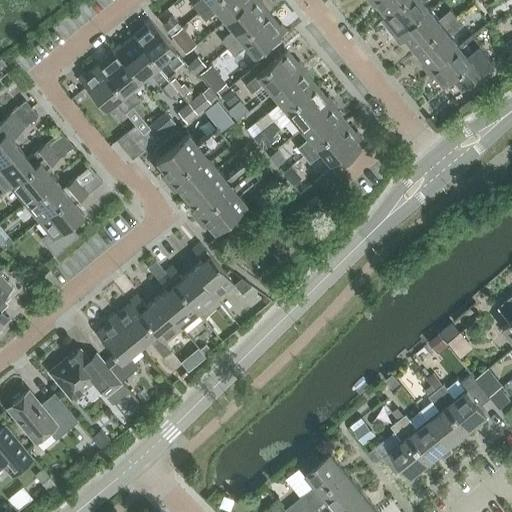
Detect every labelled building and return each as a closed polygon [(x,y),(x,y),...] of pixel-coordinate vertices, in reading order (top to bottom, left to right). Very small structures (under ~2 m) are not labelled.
[(199,0),(194,4),(200,13),(216,0),(199,0)] [(218,11),(226,21),(252,0),(216,0),(200,13),(207,21),(218,11)] [(233,30),(222,39),(229,47),(270,15),(261,3),(263,2),(260,0),(252,0),(226,21),(233,30)] [(371,0),(370,2),(374,7),(377,5),(387,16),(407,0),(371,0)] [(407,0),(387,16),(382,21),(392,33),(394,31),(398,36),(432,9),(424,0),(407,0)] [(432,9),(398,36),(403,42),(406,40),(416,51),(457,18),(450,10),(439,19),(432,9)] [(270,15),(229,47),(235,56),(247,47),(254,57),(286,31),(282,25),(280,27),(270,15)] [(173,16),(162,24),(171,35),(181,26),(173,16)] [(457,18),(416,51),(425,63),(422,65),(427,71),(460,44),(452,34),(463,25),(457,18)] [(145,27),(134,37),(168,79),(176,72),(174,69),(184,61),(176,52),(152,23),(150,20),(143,25),(145,27)] [(182,27),(171,36),(185,53),(196,45),(182,27)] [(160,85),(168,79),(134,37),(123,46),(121,43),(115,49),(141,81),(151,73),(160,85)] [(460,44),(427,71),(432,78),(436,75),(445,87),(454,80),(462,90),(475,80),(496,62),(481,44),(468,54),(460,44)] [(131,89),(141,81),(115,49),(109,54),(111,56),(99,66),(133,107),(140,101),(131,89)] [(264,83),(272,94),(305,67),(299,60),(297,62),(288,51),(246,85),(253,92),(264,83)] [(198,56),(188,64),(196,74),(205,66),(198,56)] [(211,65),(200,74),(208,83),(218,74),(211,65)] [(125,113),(133,107),(99,66),(88,75),(86,73),(80,78),(106,110),(116,102),(125,113)] [(269,112),(276,120),(317,86),(307,74),(309,73),(305,67),(272,94),(280,103),(269,112)] [(228,86),(226,83),(216,91),(219,94),(228,86)] [(209,86),(202,92),(211,103),(218,97),(209,86)] [(293,119),(301,129),(333,102),(329,96),(327,98),(317,86),(276,120),(282,128),(293,119)] [(231,90),(222,97),(230,107),(239,100),(231,90)] [(192,99),(189,102),(198,113),(211,103),(202,92),(192,99)] [(0,134),(32,108),(26,100),(0,120),(0,134)] [(217,101),(205,111),(217,127),(221,131),(234,121),(217,101)] [(298,147),(304,155),(346,121),(337,110),(339,108),(333,102),(301,129),(309,138),(298,147)] [(188,103),(178,111),(187,122),(197,114),(188,103)] [(32,108),(0,134),(0,163),(20,148),(12,138),(39,116),(32,108)] [(274,119),(268,112),(247,129),(253,136),(274,119)] [(346,121),(304,155),(311,163),(322,154),(330,164),(337,159),(343,167),(362,151),(355,143),(362,138),(357,131),(355,133),(346,121)] [(270,124),(253,138),(260,146),(276,132),(270,124)] [(136,125),(117,140),(118,141),(124,149),(143,134),(136,125)] [(168,181),(224,135),(221,131),(217,127),(198,143),(190,133),(184,138),(178,132),(156,149),(161,156),(157,160),(166,170),(162,173),(168,181)] [(143,134),(124,149),(132,158),(136,155),(151,143),(158,137),(150,128),(143,134)] [(20,148),(0,163),(0,186),(4,190),(9,186),(67,138),(60,130),(28,157),(20,148)] [(211,158),(230,143),(224,135),(168,181),(175,188),(179,185),(187,196),(220,170),(211,158)] [(67,138),(9,186),(24,203),(54,178),(46,168),(73,146),(67,138)] [(278,149),(269,157),(277,166),(286,159),(278,149)] [(295,174),(305,167),(297,155),(286,163),(295,174)] [(197,217),(253,170),(246,162),(226,178),(220,170),(187,196),(196,206),(192,210),(197,217)] [(54,178),(24,203),(38,221),(96,173),(89,166),(62,188),(54,178)] [(239,195),(259,179),(253,170),(197,217),(203,224),(207,221),(215,231),(248,205),(239,195)] [(96,173),(38,221),(47,232),(41,238),(55,255),(78,235),(70,225),(84,214),(75,204),(102,181),(96,173)] [(316,194),(305,204),(313,214),(325,205),(316,194)] [(472,209),(479,205),(476,201),(470,206),(472,209)] [(232,225),(210,243),(216,251),(238,233),(232,225)] [(8,236),(0,242),(0,243),(5,249),(13,242),(8,236)] [(200,241),(192,248),(202,260),(192,268),(217,299),(235,285),(235,284),(234,283),(224,271),(201,243),(200,241)] [(156,260),(148,266),(166,289),(157,297),(182,328),(200,313),(165,271),(156,260)] [(173,264),(165,271),(200,313),(217,299),(192,268),(183,276),(173,264)] [(0,335),(2,334),(2,330),(0,328),(0,324),(7,317),(0,310),(0,299),(7,293),(12,287),(0,275),(0,335)] [(241,278),(234,283),(235,284),(235,285),(236,286),(242,293),(251,285),(241,278)] [(137,293),(129,300),(131,303),(165,342),(182,328),(157,297),(147,305),(137,293)] [(511,296),(499,307),(511,321),(504,327),(511,337),(511,296)] [(118,309),(112,314),(138,346),(148,338),(163,357),(171,350),(165,342),(131,303),(120,312),(118,309)] [(108,322),(96,332),(114,354),(105,361),(121,381),(139,367),(128,354),(138,346),(112,314),(106,319),(108,322)] [(448,342),(461,332),(453,322),(440,332),(448,342)] [(440,332),(429,341),(439,353),(450,345),(448,342),(440,332)] [(210,349),(206,344),(201,349),(204,353),(210,349)] [(78,349),(51,371),(72,398),(93,381),(106,396),(122,384),(123,383),(121,381),(105,361),(97,351),(87,360),(78,349)] [(187,356),(181,361),(188,370),(194,365),(187,356)] [(487,370),(476,379),(490,396),(501,387),(487,370)] [(35,371),(28,378),(43,394),(50,387),(35,371)] [(434,372),(427,378),(432,384),(437,390),(444,384),(434,372)] [(444,384),(437,390),(470,430),(489,415),(481,405),(490,398),(491,397),(490,396),(476,379),(472,374),(462,382),(468,389),(456,399),(447,388),(444,384)] [(432,384),(425,390),(429,396),(437,390),(432,384)] [(501,387),(490,396),(491,397),(500,408),(511,400),(501,387)] [(28,390),(7,407),(35,441),(48,430),(55,439),(77,421),(58,397),(48,406),(44,401),(40,404),(28,390)] [(437,390),(429,396),(433,401),(441,411),(430,420),(451,446),(470,430),(437,390)] [(394,411),(393,412),(399,420),(405,416),(398,407),(394,411)] [(405,416),(399,420),(432,461),(451,446),(430,420),(419,429),(411,419),(407,414),(405,416)] [(392,451),(384,457),(396,472),(405,466),(413,476),(432,461),(399,420),(392,426),(395,430),(404,441),(392,451)] [(364,423),(354,431),(364,444),(374,437),(364,423)] [(0,463),(3,461),(13,474),(33,458),(18,438),(6,424),(0,428),(0,463)] [(103,431),(93,439),(101,449),(111,441),(103,431)] [(316,485),(301,496),(301,497),(307,504),(347,472),(332,452),(322,461),(317,454),(301,467),(316,485)] [(347,472),(307,504),(313,511),(328,500),(336,510),(337,511),(363,491),(347,472)] [(49,477),(42,483),(49,492),(56,486),(49,477)] [(336,510),(334,511),(374,511),(378,509),(363,491),(337,511),(336,510)] [(301,497),(286,509),(288,511),(296,511),(307,504),(302,498),(301,497)]
